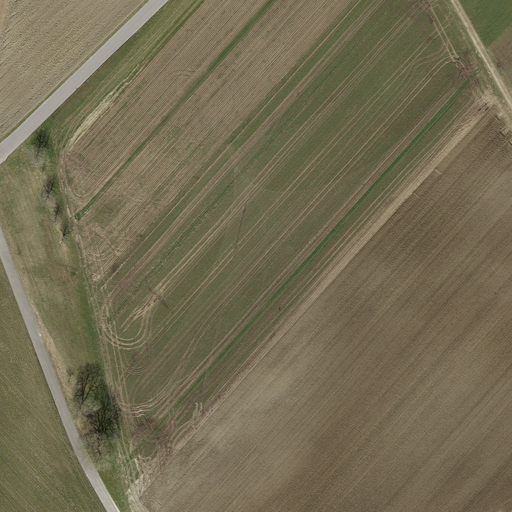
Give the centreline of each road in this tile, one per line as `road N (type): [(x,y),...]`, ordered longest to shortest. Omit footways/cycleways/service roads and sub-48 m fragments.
road 1 (unclassified): [(0,239),(79,450),(114,511)]
road 2 (unclassified): [(0,153),(159,0)]
